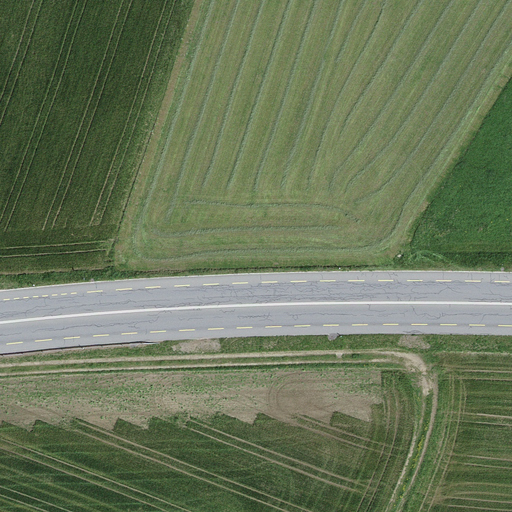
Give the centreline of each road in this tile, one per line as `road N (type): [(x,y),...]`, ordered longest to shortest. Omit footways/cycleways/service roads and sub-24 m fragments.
road 1 (track): [(397,511),(435,405),(428,374),(416,368),(370,353),(0,374)]
road 2 (primary): [(0,322),(199,306),(511,305)]
